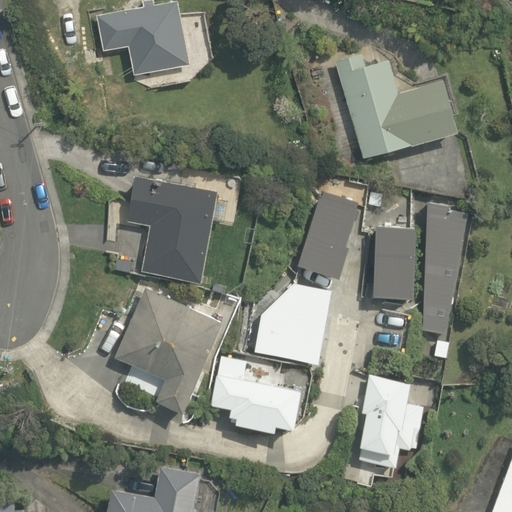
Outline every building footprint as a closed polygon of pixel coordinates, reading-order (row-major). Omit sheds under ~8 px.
[(169,0),(93,12),(99,53),(127,49),(131,74),(190,65),(179,0),(169,0)] [(391,84),(380,44),(334,57),(363,160),(468,131),(450,67),(391,84)] [(205,180),(164,178),(164,185),(156,184),(157,177),(133,175),(130,225),(150,226),(146,274),(207,278),(213,188),(204,188),(205,180)] [(474,199),(431,198),(422,337),(473,335),(474,199)] [(419,219),(377,218),(375,297),(418,297),(419,219)] [(144,279),(110,358),(168,382),(162,398),(188,409),(216,343),(222,346),(236,311),(222,305),(219,311),(144,279)] [(235,423),(279,430),(281,419),(303,423),(308,391),(278,386),(282,362),(222,352),(213,408),(236,412),(235,423)] [(411,398),(414,377),(373,370),(359,455),(400,462),(403,448),(422,451),(430,401),(411,398)] [(511,511),(511,442),(487,511),(511,511)] [(155,492),(108,487),(105,511),(197,511),(203,465),(159,460),(155,492)] [(0,511),(51,511),(28,511),(27,480),(0,480),(0,511)]
